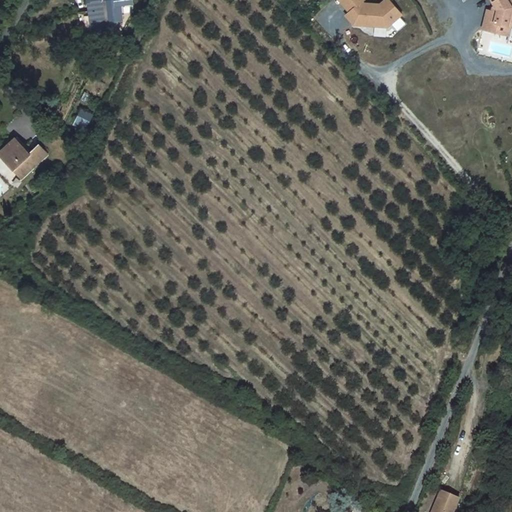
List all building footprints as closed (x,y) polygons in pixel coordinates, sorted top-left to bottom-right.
[(91,2),(92,11),(90,11),(78,12),(81,31),(92,30),(104,28),(104,22),(115,21),(115,16),(120,15),(119,5),(131,4),(130,0),(88,0),(89,2),(91,2)] [(364,0),(344,0),(342,2),(349,12),(345,15),(353,24),(386,28),(401,17),(388,0),(387,0),(380,6),(364,4),(362,2),(364,0)] [(511,0),(491,0),(495,5),(493,7),(492,11),(487,10),(484,22),(493,25),(492,31),(504,35),(508,20),(511,21),(511,0)] [(104,28),(103,29),(104,32),(117,31),(115,21),(104,22),(104,28)] [(484,22),(482,29),(492,31),(493,25),(484,22)] [(81,108),(78,115),(90,121),(94,115),(81,108)] [(78,115),(73,124),(86,131),(90,121),(78,115)] [(15,138),(0,152),(0,155),(13,170),(18,165),(26,174),(47,154),(39,145),(29,154),(15,138)] [(21,178),(26,174),(18,165),(13,170),(21,178)] [(453,511),(459,499),(442,491),(432,511),(453,511)]
